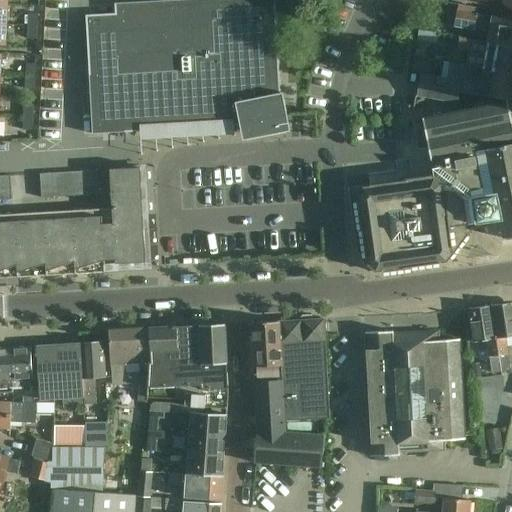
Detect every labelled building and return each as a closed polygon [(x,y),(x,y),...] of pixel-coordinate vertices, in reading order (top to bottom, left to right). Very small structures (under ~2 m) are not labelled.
[(511,0),(497,0),(511,10),(511,0)] [(511,21),(509,20),(475,13),(476,7),(458,4),(454,26),(473,29),(474,27),(489,30),(487,42),(511,46),(511,21)] [(114,14),(84,16),(88,77),(89,94),(91,133),(91,135),(122,133),(137,132),(240,126),(249,125),(249,114),(280,112),(279,93),(274,5),(114,14)] [(37,26),(38,13),(28,13),(28,25),(37,26)] [(36,39),(37,26),(28,25),(27,38),(36,39)] [(417,30),(416,38),(431,41),(433,32),(417,30)] [(511,46),(487,42),(459,37),(456,50),(468,52),(465,65),(511,73),(511,46)] [(511,101),(511,73),(465,65),(443,61),(440,77),(420,73),(418,84),(459,91),(506,100),(507,100),(511,101)] [(34,76),(35,64),(26,63),(25,76),(34,76)] [(34,89),(34,76),(25,76),(24,89),(34,89)] [(457,102),(459,91),(418,84),(416,95),(457,102)] [(511,126),(507,100),(506,100),(507,101),(422,118),(433,174),(397,179),(398,181),(362,185),(356,194),(357,201),(356,201),(360,231),(361,231),(365,258),(364,258),(365,265),(374,272),(381,271),(381,273),(411,268),(411,267),(440,263),(439,263),(446,262),(448,259),(449,260),(476,224),(497,221),(502,224),(505,239),(511,237),(511,126)] [(32,117),(33,105),(24,104),(23,117),(32,117)] [(32,130),(32,117),(23,117),(22,130),(32,130)] [(0,279),(104,273),(104,261),(114,261),(114,264),(145,263),(139,168),(109,170),(112,224),(101,225),(101,210),(0,216),(0,279)] [(98,195),(97,171),(39,175),(40,199),(98,195)] [(0,176),(0,200),(11,200),(9,176),(0,176)] [(220,270),(221,255),(199,254),(198,269),(220,270)] [(505,339),(511,337),(511,303),(490,306),(500,372),(501,371),(504,391),(511,390),(511,371),(511,369),(509,370),(505,339)] [(490,373),(500,372),(490,306),(467,310),(472,343),(486,341),(488,357),(490,373)] [(283,421),(284,421),(328,419),(323,319),(277,321),(283,421)] [(284,432),(284,421),(283,421),(277,321),(250,323),(256,431),(255,431),(253,463),(320,468),(322,435),(284,432)] [(228,388),(224,324),(148,327),(150,362),(148,377),(147,395),(191,397),(190,406),(227,409),(228,400),(228,388)] [(125,364),(147,362),(150,362),(148,327),(108,331),(110,364),(111,385),(126,384),(125,364)] [(392,331),(364,333),(369,457),(398,456),(397,443),(410,443),(416,447),(435,446),(435,441),(463,440),(458,340),(416,342),(417,344),(406,344),(406,348),(393,349),(392,340),(392,331)] [(80,345),(83,397),(84,405),(95,404),(94,378),(103,378),(101,343),(80,345)] [(39,400),(83,397),(80,345),(36,347),(39,400)] [(10,348),(12,389),(23,388),(22,380),(32,379),(30,347),(10,348)] [(0,392),(12,392),(12,389),(10,348),(0,348),(0,392)] [(479,362),(471,363),(473,376),(480,374),(479,362)] [(148,377),(138,376),(137,402),(147,402),(147,395),(148,377)] [(0,403),(0,428),(10,429),(10,420),(36,421),(36,403),(33,403),(23,402),(10,402),(9,404),(0,403)] [(187,407),(184,404),(153,402),(150,405),(150,411),(186,413),(187,407)] [(188,433),(225,435),(227,414),(190,412),(188,433)] [(149,418),(148,430),(157,431),(158,418),(149,418)] [(107,421),(86,421),(86,446),(107,446),(107,421)] [(82,446),(83,427),(53,426),(53,443),(51,443),(51,444),(51,448),(84,449),(84,446),(82,446)] [(502,453),(499,428),(486,430),(488,450),(491,450),(492,454),(502,453)] [(224,456),(225,435),(188,433),(187,453),(224,456)] [(51,444),(51,443),(36,438),(31,456),(33,457),(33,458),(32,457),(32,458),(33,460),(50,463),(50,468),(103,469),(104,447),(101,447),(86,446),(84,446),(84,449),(51,448),(51,444)] [(148,438),(147,451),(155,451),(156,439),(148,438)] [(222,478),(224,456),(187,453),(186,474),(169,473),(169,474),(222,478)] [(0,482),(1,483),(5,471),(16,474),(19,463),(0,458),(0,482)] [(50,481),(50,468),(50,463),(33,460),(32,458),(28,476),(50,481)] [(151,459),(142,458),(141,471),(150,472),(151,459)] [(102,493),(103,469),(50,468),(50,481),(50,488),(55,488),(55,492),(99,493),(102,493)] [(139,472),(137,496),(149,497),(152,472),(139,472)] [(220,500),(222,478),(169,474),(168,485),(188,486),(187,498),(220,500)] [(104,488),(129,490),(130,478),(105,476),(104,488)] [(413,491),(412,502),(431,504),(432,492),(413,491)] [(133,511),(135,496),(102,493),(99,493),(55,492),(53,511),(133,511)] [(137,497),(135,511),(149,511),(150,498),(137,497)] [(218,511),(219,505),(187,503),(183,500),(166,499),(165,510),(187,511),(186,511),(218,511)] [(466,511),(467,501),(459,500),(441,499),(439,511),(466,511)]
